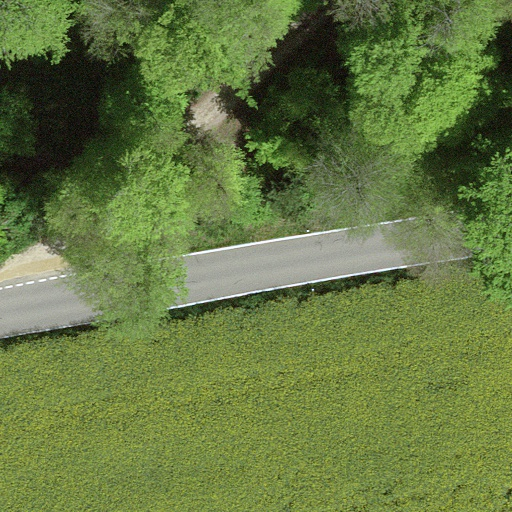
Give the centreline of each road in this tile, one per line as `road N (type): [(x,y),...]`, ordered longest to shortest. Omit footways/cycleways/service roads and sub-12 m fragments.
road 1 (tertiary): [(0,312),(511,229)]
road 2 (track): [(330,0),(4,311)]
